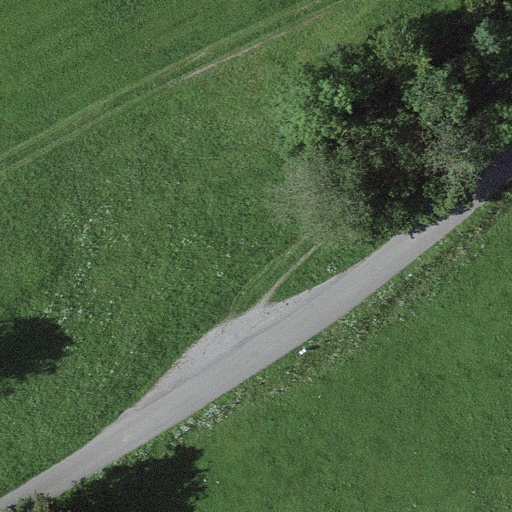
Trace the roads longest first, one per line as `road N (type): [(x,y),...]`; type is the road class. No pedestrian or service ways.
road 1 (unclassified): [(511,161),(301,321),(8,511)]
road 2 (track): [(235,365),(268,283),(406,156),(511,75)]
road 3 (track): [(364,0),(0,170)]
